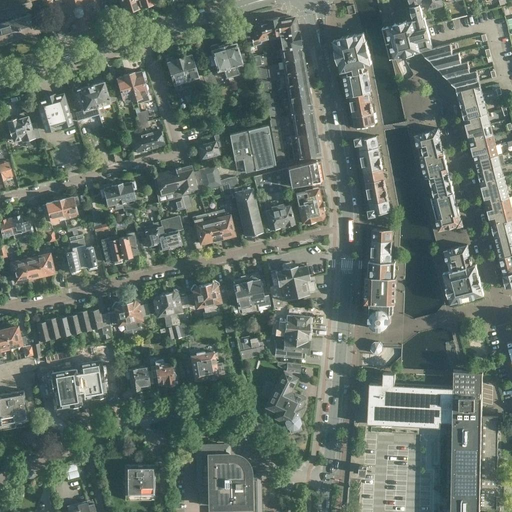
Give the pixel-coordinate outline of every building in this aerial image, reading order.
[(43,0),(44,3),(52,1),(51,0),(56,0),(58,6),(57,7),(63,26),(71,24),(74,31),(94,25),(91,18),(99,15),(94,0),(43,0)] [(139,5),(137,0),(120,0),(124,12),(131,10),(131,8),(139,5)] [(431,16),(425,0),(409,0),(411,6),(420,3),(421,5),(422,4),(429,25),(431,25),(428,17),(431,16)] [(427,0),(429,8),(433,7),(443,4),(441,0),(427,0)] [(395,24),(387,26),(395,57),(403,55),(403,56),(411,54),(415,53),(415,52),(433,48),(431,41),(425,17),(423,17),(420,4),(410,7),(414,19),(407,21),(407,20),(402,21),(395,23),(395,24)] [(347,6),(349,14),(355,12),(353,5),(347,6)] [(511,14),(509,5),(503,6),(505,15),(511,14)] [(0,42),(39,31),(33,13),(0,23),(0,42)] [(287,33),(299,31),(297,22),(295,22),(294,17),(292,16),(288,17),(288,15),(277,17),(280,37),(287,35),(287,33)] [(268,40),(280,37),(277,17),(272,18),(262,20),(268,40)] [(248,46),(268,40),(262,20),(251,23),(254,33),(245,36),(248,46)] [(371,61),(363,30),(353,32),(353,31),(340,34),(340,35),(332,38),(334,46),(333,46),(337,61),(338,60),(340,69),(345,67),(345,71),(342,72),(346,93),(348,93),(368,90),(370,89),(366,68),(363,68),(361,63),(371,61)] [(301,44),(299,31),(287,33),(287,35),(280,37),(282,48),(301,44)] [(228,45),(223,46),(232,76),(239,73),(236,65),(242,63),(236,43),(235,43),(234,40),(233,39),(227,40),(227,42),(228,45)] [(430,59),(453,53),(451,43),(433,48),(422,50),(430,59)] [(219,48),(218,46),(216,44),(211,46),(210,47),(211,50),(212,55),(209,56),(208,57),(210,65),(211,66),(215,64),(217,71),(222,69),(225,78),(228,77),(230,84),(234,82),(232,76),(223,46),(219,48)] [(259,83),(270,81),(281,60),(303,57),(301,44),(282,48),(280,50),(276,52),(278,64),(273,64),(268,74),(257,76),(259,83)] [(190,55),(189,51),(182,53),(183,56),(178,58),(186,81),(191,79),(192,84),(199,82),(202,92),(207,90),(202,74),(198,76),(191,54),(190,55)] [(439,68),(462,62),(459,52),(453,53),(430,59),(439,68)] [(251,56),(254,66),(261,65),(260,59),(259,55),(251,56)] [(173,59),(172,57),(167,59),(168,62),(167,62),(176,91),(182,89),(185,96),(187,102),(192,100),(190,94),(190,93),(188,87),(186,81),(178,58),(173,59)] [(271,89),(275,83),(284,73),(283,72),(305,69),(303,57),(281,60),(270,81),(259,83),(261,89),(271,87),(271,89)] [(267,68),(267,65),(266,58),(260,59),(261,65),(254,66),(255,71),(267,68)] [(447,77),(471,71),(468,61),(462,62),(439,68),(447,77)] [(257,76),(268,74),(273,64),(267,65),(267,68),(255,71),(257,76)] [(286,85),(307,82),(305,69),(283,72),(284,73),(275,83),(276,91),(286,85)] [(128,73),(136,98),(137,103),(149,99),(146,91),(147,91),(148,88),(147,85),(145,84),(144,84),(142,78),(146,77),(144,71),(140,72),(140,70),(133,72),(133,71),(128,73)] [(456,86),(480,81),(477,70),(471,71),(447,77),(456,86)] [(202,74),(207,90),(208,89),(207,88),(217,85),(213,71),(203,74),(202,74)] [(124,102),(136,98),(128,73),(123,75),(123,76),(116,78),(124,102)] [(99,114),(105,112),(102,105),(117,100),(115,92),(108,95),(106,89),(110,88),(108,82),(104,83),(104,81),(90,85),(99,114)] [(459,98),(483,92),(480,81),(456,86),(459,98)] [(288,97),(309,94),(307,82),(286,85),(276,91),(278,101),(288,99),(288,97)] [(80,97),(84,110),(91,108),(94,116),(92,116),(95,125),(102,122),(99,114),(90,85),(77,89),(77,91),(74,92),(76,99),(80,97)] [(272,94),(271,89),(271,87),(261,89),(263,95),(272,94)] [(70,118),(62,91),(62,90),(53,92),(52,90),(44,93),(45,95),(36,97),(45,126),(70,118)] [(350,104),(370,100),(368,90),(348,93),(350,104)] [(462,108),(485,102),(483,92),(459,98),(462,108)] [(265,102),(273,101),(272,94),(263,95),(265,102)] [(288,97),(288,99),(290,112),(291,112),(312,108),(309,94),(288,97)] [(352,114),(372,111),(370,100),(350,104),(352,114)] [(269,116),(275,115),(273,101),(265,102),(269,116)] [(465,119),(488,113),(485,102),(462,108),(465,119)] [(314,120),(312,108),(291,112),(293,124),(314,120)] [(139,110),(135,111),(139,123),(143,122),(146,121),(145,118),(149,117),(147,110),(140,112),(139,110)] [(372,111),(352,114),(354,125),(374,121),(372,111)] [(30,124),(27,115),(24,112),(20,113),(19,116),(19,117),(19,118),(16,119),(15,118),(7,120),(13,141),(14,140),(14,144),(17,145),(21,144),(23,142),(22,138),(33,135),(34,139),(41,137),(39,132),(36,122),(30,124)] [(467,129),(491,123),(488,113),(465,119),(467,129)] [(269,119),(270,125),(270,127),(279,126),(277,114),(275,115),(269,116),(270,119),(269,119)] [(245,171),(274,164),(267,126),(270,125),(269,119),(250,125),(229,132),(236,172),(244,170),(245,171)] [(293,124),(288,125),(290,136),(316,131),(314,120),(293,124)] [(470,140),(493,134),(491,123),(467,129),(470,140)] [(273,138),(280,137),(279,126),(270,127),(273,138)] [(415,135),(417,145),(441,139),(439,134),(441,134),(439,128),(433,129),(433,130),(415,135)] [(146,133),(151,148),(162,145),(164,142),(160,129),(146,133)] [(316,131),(295,135),(297,146),(318,143),(316,131)] [(151,148),(146,133),(132,137),(136,150),(138,152),(151,148)] [(201,158),(218,153),(216,147),(219,146),(224,145),(221,133),(214,135),(215,141),(197,146),(201,158)] [(473,150),(496,144),(493,134),(470,140),(473,150)] [(382,146),(380,139),(378,139),(377,135),(362,138),(362,137),(356,138),(358,150),(382,146)] [(275,150),(282,148),(280,137),(273,138),(275,150)] [(417,145),(420,156),(443,150),(441,139),(417,145)] [(319,154),(318,143),(297,146),(298,158),(319,154)] [(475,161),(499,155),(496,144),(473,150),(475,161)] [(360,161),(384,157),(382,146),(358,150),(360,161)] [(113,150),(116,162),(122,160),(119,148),(113,150)] [(282,148),(275,150),(277,161),(284,160),(282,148)] [(1,150),(0,149),(0,171),(2,179),(5,179),(5,178),(13,175),(8,159),(4,160),(1,150)] [(423,166),(446,160),(443,150),(420,156),(423,166)] [(505,164),(502,154),(499,155),(475,161),(478,171),(505,164)] [(362,172),(386,167),(384,157),(360,161),(362,172)] [(266,194),(274,193),(279,192),(304,189),(310,188),(309,182),(319,181),(315,160),(311,161),(253,176),(257,194),(266,193),(266,194)] [(423,166),(426,177),(449,171),(446,160),(423,166)] [(201,191),(206,189),(221,184),(228,183),(237,180),(236,176),(227,178),(220,180),(216,164),(205,167),(203,162),(197,164),(198,170),(192,171),(191,165),(180,168),(180,167),(155,173),(155,175),(153,176),(156,193),(157,193),(158,202),(181,196),(201,191)] [(505,164),(478,171),(481,182),(504,176),(503,171),(506,170),(505,164)] [(364,183),(388,178),(386,167),(362,172),(364,183)] [(426,177),(428,188),(452,182),(449,171),(426,177)] [(483,192),(507,186),(504,176),(481,182),(483,192)] [(366,194),(390,189),(388,178),(364,183),(366,194)] [(238,186),(237,180),(228,183),(229,188),(231,195),(231,197),(232,198),(236,197),(244,236),(262,231),(254,196),(253,197),(251,188),(252,188),(252,186),(246,188),(245,184),(238,186)] [(127,219),(132,217),(131,210),(135,209),(134,203),(129,205),(128,201),(134,199),(132,190),(136,189),(134,181),(130,182),(122,184),(122,183),(116,184),(121,203),(123,211),(125,211),(126,213),(127,219)] [(428,188),(431,198),(454,192),(452,182),(428,188)] [(224,197),(231,195),(229,188),(228,183),(221,184),(224,197)] [(121,203),(116,184),(111,185),(111,186),(103,188),(103,189),(100,190),(102,198),(105,197),(108,206),(121,203)] [(486,203),(509,197),(507,186),(483,192),(486,203)] [(317,187),(310,188),(304,189),(304,192),(293,194),(294,198),(300,223),(304,222),(306,224),(311,223),(313,220),(320,218),(323,214),(322,210),(324,209),(325,206),(324,202),(321,200),(320,200),(317,187)] [(368,204),(392,200),(390,189),(366,194),(368,204)] [(280,198),(280,194),(279,193),(279,192),(274,193),(281,225),(285,224),(287,226),(288,226),(292,225),(292,222),(293,222),(289,205),(283,206),(281,198),(280,198)] [(431,198),(434,209),(457,203),(454,192),(431,198)] [(198,193),(182,197),(185,208),(191,206),(192,210),(201,208),(200,206),(202,205),(198,193)] [(281,225),(274,193),(266,194),(268,202),(270,201),(271,209),(265,210),(266,216),(263,217),(264,221),(267,220),(269,228),(270,228),(272,230),(276,229),(276,228),(277,226),(281,225)] [(72,196),(59,199),(64,218),(77,215),(74,205),(79,204),(77,196),(72,197),(72,196)] [(175,211),(184,209),(181,196),(158,202),(158,203),(172,199),(175,211)] [(489,214),(511,207),(509,197),(486,203),(489,214)] [(59,222),(58,220),(64,218),(59,199),(46,203),(46,204),(42,205),(43,213),(42,215),(44,220),(45,221),(50,220),(51,222),(52,221),(53,223),(59,222)] [(392,200),(368,204),(370,216),(376,215),(376,214),(391,211),(390,207),(393,206),(392,200)] [(434,209),(436,219),(460,213),(457,203),(434,209)] [(492,225),(511,219),(511,207),(489,214),(492,225)] [(216,211),(223,237),(234,235),(228,212),(224,213),(223,209),(216,211)] [(95,225),(101,224),(98,210),(92,211),(95,225)] [(31,224),(28,226),(29,229),(24,230),(20,214),(19,215),(18,211),(12,212),(13,216),(10,217),(12,225),(10,226),(12,234),(13,233),(15,238),(25,236),(32,234),(37,233),(34,223),(31,224)] [(211,240),(223,237),(216,211),(205,213),(206,217),(211,240)] [(460,213),(436,219),(439,230),(457,226),(458,227),(464,225),(462,219),(461,219),(460,213)] [(0,230),(1,230),(3,236),(12,234),(10,226),(12,225),(10,217),(5,218),(4,214),(0,215),(0,230)] [(162,227),(168,248),(182,244),(178,231),(191,227),(190,225),(182,227),(179,215),(160,220),(160,221),(162,227)] [(211,240),(206,217),(194,220),(200,243),(211,240)] [(494,236),(511,231),(511,219),(492,225),(494,236)] [(46,231),(53,229),(51,223),(41,226),(40,221),(34,223),(37,233),(46,231)] [(160,250),(168,248),(162,227),(160,221),(152,223),(153,224),(144,226),(145,230),(149,246),(158,243),(160,250)] [(73,224),(76,236),(77,229),(81,228),(79,222),(73,224)] [(95,232),(108,229),(106,223),(94,226),(95,232)] [(74,237),(76,236),(73,224),(66,226),(67,232),(72,230),(74,237)] [(373,239),(393,240),(393,229),(373,228),(373,239)] [(46,231),(47,232),(49,242),(55,240),(53,229),(46,231)] [(497,247),(511,243),(511,231),(494,236),(497,247)] [(139,253),(134,232),(133,232),(125,234),(126,236),(117,239),(122,258),(124,258),(125,262),(132,260),(131,256),(132,256),(131,255),(139,253)] [(76,236),(83,266),(87,265),(88,267),(88,266),(89,270),(97,268),(96,264),(95,260),(102,259),(99,245),(92,246),(85,247),(83,238),(82,234),(76,236)] [(83,266),(76,236),(74,237),(69,238),(73,251),(66,252),(70,270),(71,270),(72,274),(79,272),(78,268),(80,268),(79,267),(83,266)] [(117,239),(116,239),(109,240),(108,238),(100,240),(102,249),(103,248),(106,261),(112,259),(113,260),(114,264),(122,262),(121,259),(122,258),(117,239)] [(372,250),(392,250),(393,240),(373,239),(372,250)] [(511,243),(497,247),(500,258),(510,255),(511,254),(511,243)] [(444,250),(447,260),(470,254),(468,244),(444,250)] [(41,275),(53,272),(48,250),(43,251),(43,255),(37,256),(41,275)] [(392,261),(392,250),(372,250),(372,260),(392,261)] [(41,275),(37,256),(36,254),(31,255),(32,257),(23,259),(27,278),(41,275)] [(447,260),(450,271),(473,265),(470,254),(447,260)] [(507,287),(511,278),(511,262),(510,255),(500,258),(505,274),(504,275),(507,287)] [(16,261),(16,257),(10,259),(15,281),(27,278),(23,259),(16,261)] [(392,261),(372,260),(369,260),(369,275),(367,275),(366,302),(368,302),(367,312),(369,312),(369,322),(375,329),(384,329),(391,323),(391,313),(394,313),(394,303),(396,303),(397,276),(395,276),(395,262),(392,261)] [(272,286),(308,278),(305,265),(296,267),(296,266),(293,266),(293,264),(290,262),(284,263),(282,266),(283,269),(282,269),(282,271),(271,273),(272,281),(272,282),(272,286)] [(473,265),(443,272),(447,286),(446,286),(449,296),(451,303),(464,300),(465,302),(472,300),(471,298),(484,294),(482,286),(482,285),(480,275),(479,276),(476,264),(473,265)] [(271,308),(268,294),(262,295),(258,274),(249,276),(249,278),(245,279),(252,310),(259,309),(259,311),(271,308)] [(235,289),(226,291),(228,299),(230,308),(234,307),(235,315),(252,311),(252,310),(245,279),(241,280),(240,278),(233,280),(235,289)] [(309,282),(308,278),(272,286),(270,286),(274,308),(281,307),(288,306),(287,300),(309,295),(308,293),(316,291),(314,281),(309,282)] [(218,288),(217,285),(219,285),(219,282),(215,280),(212,280),(213,283),(204,284),(210,311),(212,316),(220,314),(219,309),(216,310),(214,303),(221,301),(220,300),(228,299),(226,291),(225,286),(218,288)] [(186,296),(189,307),(197,305),(197,306),(203,305),(205,312),(203,313),(204,318),(212,316),(210,311),(204,284),(196,286),(195,284),(192,285),(190,288),(191,291),(193,290),(194,294),(186,296)] [(189,307),(186,296),(178,297),(177,294),(180,294),(179,291),(175,289),(173,289),(173,291),(165,293),(173,326),(180,324),(179,320),(176,318),(175,312),(181,310),(181,309),(189,307)] [(155,302),(157,311),(158,316),(165,314),(166,321),(165,321),(166,328),(172,326),(173,326),(165,293),(156,295),(156,293),(154,293),(151,298),(151,300),(154,299),(155,302)] [(149,312),(147,303),(139,305),(138,303),(141,302),(140,300),(136,297),(134,298),(134,300),(126,302),(132,329),(133,335),(138,334),(142,333),(141,326),(137,327),(136,321),(142,319),(142,318),(150,316),(149,312)] [(117,304),(117,302),(115,302),(112,307),(112,308),(115,308),(116,311),(108,313),(110,325),(118,323),(119,324),(125,323),(127,330),(124,330),(124,332),(125,337),(133,335),(132,329),(126,302),(117,304)] [(157,311),(155,302),(147,303),(149,312),(157,311)] [(308,316),(298,315),(299,307),(289,306),(288,314),(286,314),(286,320),(273,319),(271,333),(307,336),(308,316)] [(94,310),(93,308),(88,309),(92,329),(101,327),(103,334),(105,334),(106,339),(111,338),(110,333),(111,333),(110,325),(108,313),(100,314),(98,309),(94,310)] [(88,309),(77,312),(82,331),(92,329),(88,309)] [(82,331),(77,312),(73,313),(73,315),(67,316),(72,334),(82,331)] [(61,316),(56,317),(61,336),(72,334),(67,316),(61,317),(61,316)] [(61,336),(56,317),(46,319),(50,339),(61,336)] [(50,339),(46,319),(40,321),(40,322),(36,323),(40,341),(50,339)] [(174,339),(181,337),(188,335),(185,323),(180,324),(173,326),(172,326),(174,336),(174,338),(174,339)] [(174,338),(174,336),(172,326),(166,328),(160,329),(161,333),(166,332),(168,340),(174,338)] [(4,330),(8,347),(21,344),(17,327),(4,330)] [(0,352),(1,352),(0,349),(8,347),(4,330),(0,330),(0,352)] [(142,333),(138,334),(141,353),(146,352),(148,352),(149,351),(145,332),(142,333)] [(264,335),(265,339),(265,340),(274,339),(274,341),(276,341),(275,356),(304,358),(305,350),(307,336),(271,333),(271,334),(264,335)] [(251,348),(249,336),(241,338),(244,350),(251,348)] [(257,337),(259,346),(265,345),(264,336),(257,337)] [(250,339),(252,348),(259,346),(257,337),(250,339)] [(380,353),(383,349),(383,345),(380,341),(375,341),(372,345),(371,349),(374,353),(380,353)] [(34,358),(41,357),(39,343),(31,344),(33,356),(34,356),(34,358)] [(23,358),(33,356),(31,344),(24,346),(25,352),(22,352),(23,358)] [(262,346),(240,351),(242,360),(258,356),(258,354),(264,353),(262,346)] [(222,363),(215,364),(213,351),(204,353),(204,350),(199,351),(198,348),(189,350),(195,379),(208,376),(209,378),(211,379),(215,379),(217,377),(217,374),(224,373),(222,363)] [(77,349),(45,356),(47,362),(78,354),(77,349)] [(152,376),(149,358),(148,352),(146,352),(147,358),(143,359),(145,367),(128,369),(128,370),(126,370),(126,372),(127,377),(128,378),(130,378),(132,389),(149,386),(149,383),(153,382),(152,376)] [(31,370),(36,369),(33,356),(28,357),(29,364),(31,370)] [(22,359),(25,371),(31,370),(29,364),(28,357),(22,359)] [(155,357),(149,358),(152,376),(157,376),(159,385),(177,382),(174,362),(164,363),(163,359),(155,360),(155,357)] [(19,373),(25,371),(22,359),(16,360),(19,373)] [(10,362),(13,374),(19,373),(16,360),(10,362)] [(7,376),(13,374),(10,362),(4,363),(7,376)] [(277,366),(287,371),(287,363),(278,362),(277,366)] [(300,372),(300,364),(287,363),(287,371),(300,372)] [(58,405),(80,403),(79,399),(107,395),(105,380),(110,380),(109,371),(103,371),(102,364),(77,367),(77,371),(55,374),(55,381),(49,381),(50,389),(56,388),(58,405)] [(280,418),(289,399),(293,392),(289,390),(296,376),(283,370),(266,405),(267,405),(265,409),(266,411),(270,413),(273,413),(274,409),(278,411),(275,416),(280,418)] [(487,511),(488,511),(480,511),(480,508),(497,509),(497,497),(504,497),(505,476),(497,476),(498,416),(482,416),(483,372),(454,370),(453,387),(395,384),(395,373),(384,372),(383,383),(370,382),(368,423),(441,427),(441,419),(453,419),(451,511),(487,511)] [(0,424),(14,422),(28,420),(23,390),(0,393),(0,424)] [(293,392),(289,399),(280,418),(284,421),(285,419),(286,420),(287,425),(289,425),(291,432),(301,429),(299,422),(299,421),(297,416),(299,412),(300,413),(303,406),(300,404),(301,402),(304,401),(305,398),(304,395),(301,393),(298,394),(293,392)] [(218,448),(218,441),(197,442),(198,502),(213,502),(231,502),(231,511),(256,511),(256,477),(246,477),(246,459),(234,459),(234,453),(230,453),(230,447),(218,448)] [(125,499),(140,499),(155,499),(155,464),(125,464),(125,499)] [(367,474),(368,466),(361,465),(355,464),(354,472),(360,473),(367,474)] [(88,505),(87,502),(67,507),(68,511),(64,511),(96,511),(95,504),(88,505)]
